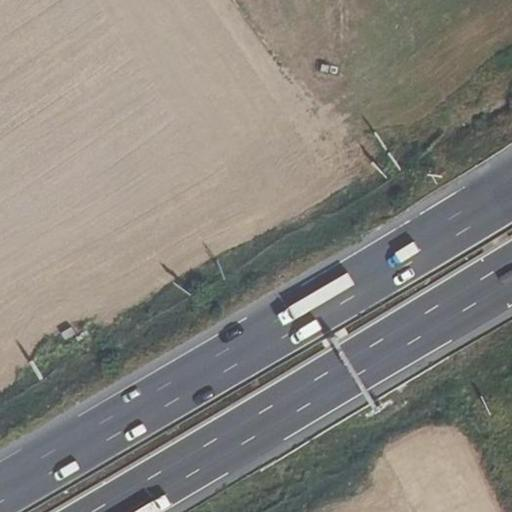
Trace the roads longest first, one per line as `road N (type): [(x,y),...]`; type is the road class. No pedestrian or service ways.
road 1 (motorway): [(511,184),(0,488)]
road 2 (motorway): [(105,511),(511,274)]
